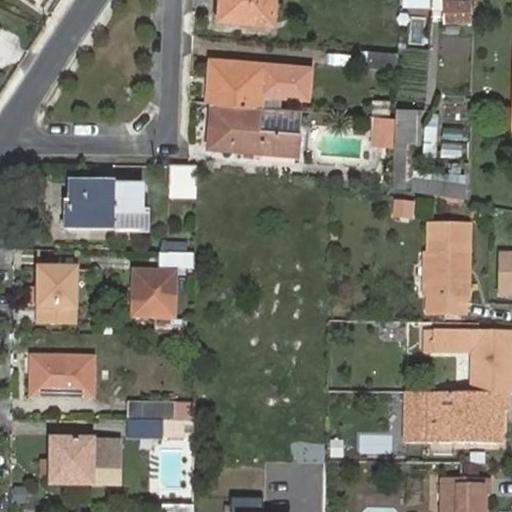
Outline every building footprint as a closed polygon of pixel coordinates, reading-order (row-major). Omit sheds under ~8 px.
[(220,0),(218,21),(273,26),(274,0),(220,0)] [(441,0),(441,22),(471,23),(471,0),(441,0)] [(469,80),(472,38),(443,36),(440,78),(469,80)] [(364,68),(397,71),(398,56),(365,54),(364,68)] [(215,80),(214,105),(264,109),(264,98),(276,99),(276,90),(309,93),(311,71),(210,62),(208,80),(215,80)] [(426,91),(428,71),(402,70),(401,90),(426,91)] [(308,101),(309,93),(276,90),(276,99),(308,101)] [(468,94),(445,91),(442,109),(465,112),(468,94)] [(297,158),(300,113),(264,109),(214,105),(210,151),(297,158)] [(371,147),(394,149),(395,120),(373,119),(371,147)] [(442,127),(440,154),(462,156),(465,128),(442,127)] [(196,190),(196,169),(186,169),(169,168),(168,190),(196,190)] [(117,209),(116,230),(146,231),(147,210),(141,209),(142,191),(71,190),(71,209),(66,209),(66,230),(98,230),(98,208),(117,209)] [(390,216),(412,221),(415,202),(394,198),(390,216)] [(98,230),(116,230),(117,209),(98,208),(98,230)] [(430,250),(429,294),(429,313),(466,314),(466,299),(470,299),(471,227),(430,226),(430,250)] [(194,253),(155,252),(154,269),(193,270),(194,253)] [(498,294),(511,294),(511,263),(511,253),(499,254),(498,294)] [(38,325),(74,325),(74,272),(39,271),(38,325)] [(174,319),(175,274),(135,274),(134,318),(174,319)] [(472,393),(508,394),(510,394),(511,333),(426,332),(426,347),(473,348),(472,393)] [(32,361),(32,398),(93,400),(94,363),(32,361)] [(472,393),(438,393),(410,393),(409,395),(408,395),(407,426),(438,427),(438,444),(497,445),(498,412),(508,411),(508,394),(472,393)] [(142,422),(176,423),(175,406),(142,405),(142,422)] [(127,438),(193,440),(193,424),(176,423),(142,422),(127,422),(127,438)] [(438,427),(407,426),(407,443),(438,444),(438,427)] [(361,437),(360,451),(383,453),(384,439),(361,437)] [(52,443),(51,485),(90,487),(91,444),(52,443)] [(442,479),(442,511),(485,511),(485,495),(489,495),(490,480),(442,479)] [(261,511),(262,500),(230,500),(229,511),(261,511)]
